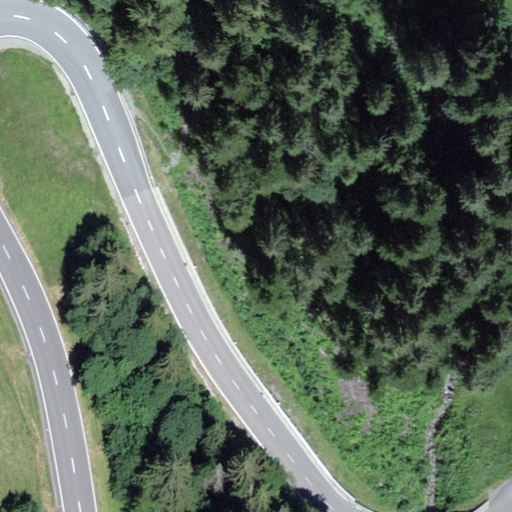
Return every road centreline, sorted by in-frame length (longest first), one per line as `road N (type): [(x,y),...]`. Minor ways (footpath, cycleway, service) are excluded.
road 1 (primary): [(337,511),(263,427),(190,313),(74,47),(40,22),(0,17)]
road 2 (primary): [(0,239),(53,370),(80,511)]
